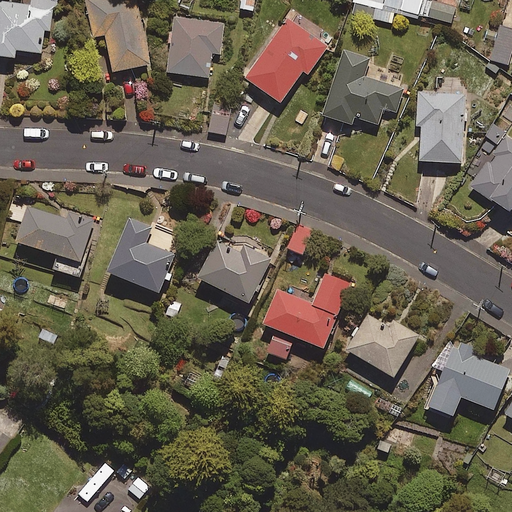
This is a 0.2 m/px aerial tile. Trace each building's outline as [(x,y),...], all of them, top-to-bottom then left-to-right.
[(52,0),(30,0),(30,3),(0,0),(0,52),(13,54),(14,47),(40,50),(43,25),(49,26),(52,0)] [(148,62),(137,0),(85,0),(92,34),(105,32),(111,69),(148,62)] [(254,0),(240,0),(239,6),(252,9),(254,0)] [(382,7),(355,0),(352,13),(391,23),(394,10),(382,7)] [(394,10),(421,17),(425,0),(383,0),(382,7),(394,10)] [(455,5),(438,0),(430,0),(426,13),(450,21),(455,5)] [(224,22),(173,16),(167,70),(208,75),(212,51),(220,52),(224,22)] [(326,45),(285,16),(244,74),(280,99),(302,67),(307,71),(326,45)] [(511,45),(511,27),(499,24),(490,57),(507,62),(511,45)] [(368,57),(343,49),(322,112),(352,122),(355,115),(377,122),(383,106),(395,110),(403,88),(362,74),(368,57)] [(465,92),(418,89),(416,124),(421,124),(419,158),(461,160),(465,92)] [(231,108),(214,104),(208,130),(225,134),(231,108)] [(511,136),(506,132),(492,152),(486,148),(469,172),(474,176),(470,183),(511,212),(511,136)] [(91,221),(25,206),(17,241),(57,250),(53,268),(79,274),(91,221)] [(151,226),(128,217),(107,268),(156,289),(171,251),(145,240),(151,226)] [(311,231),(296,224),(287,245),(302,252),(311,231)] [(243,245),(240,250),(216,237),(197,273),(248,300),(269,258),(243,245)] [(276,286),(262,320),(273,324),(264,345),(286,354),(294,333),(323,345),(349,282),(324,272),(312,301),(276,286)] [(385,322),(367,311),(346,346),(393,374),(417,333),(389,316),(385,322)] [(478,348),(455,338),(428,402),(452,412),(460,393),(492,407),(509,367),(476,353),(478,348)]
